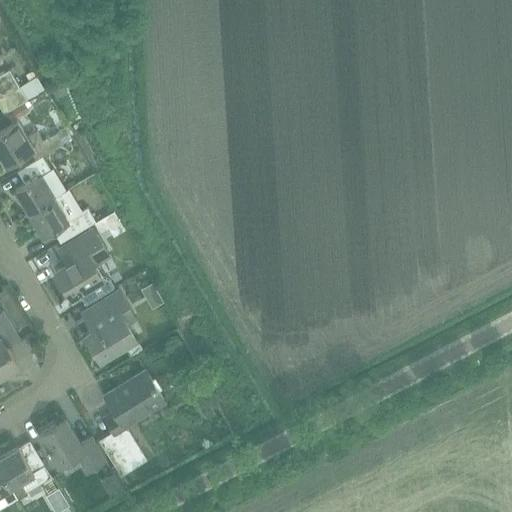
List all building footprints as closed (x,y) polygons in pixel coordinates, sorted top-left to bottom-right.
[(0,105),(5,113),(24,101),(28,99),(46,88),(38,76),(20,87),(10,69),(0,75),(0,105)] [(34,72),(27,76),(30,80),(37,76),(34,72)] [(65,88),(54,93),(57,100),(68,95),(65,88)] [(30,110),(24,101),(5,113),(10,122),(30,110)] [(36,159),(43,155),(63,143),(56,132),(56,131),(43,139),(37,128),(26,134),(17,120),(0,129),(0,152),(6,163),(30,149),(36,159)] [(65,127),(56,132),(63,143),(72,138),(65,127)] [(29,212),(48,201),(67,190),(53,166),(50,168),(43,155),(36,159),(18,171),(25,184),(15,190),(29,212)] [(83,210),(77,201),(70,188),(67,190),(48,201),(29,212),(43,236),(53,229),(61,242),(97,221),(88,207),(83,210)] [(72,296),(79,292),(87,304),(116,286),(112,279),(104,277),(95,263),(110,255),(94,228),(60,248),(68,262),(56,269),(72,296)] [(125,344),(133,339),(124,325),(128,322),(125,316),(131,312),(118,291),(88,309),(95,321),(89,324),(92,329),(86,333),(101,359),(122,346),(125,344)] [(0,376),(19,365),(7,344),(19,337),(3,311),(0,312),(0,376)] [(125,344),(122,346),(129,359),(140,352),(133,339),(125,344)] [(146,369),(105,395),(115,411),(105,417),(114,432),(100,440),(122,475),(141,463),(124,435),(129,431),(125,425),(165,400),(146,369)] [(87,472),(107,460),(93,436),(81,443),(66,418),(40,434),(59,465),(76,454),(87,472)] [(30,440),(0,458),(0,468),(16,495),(17,498),(18,499),(28,493),(26,490),(40,482),(51,475),(37,452),(30,440)] [(17,498),(0,468),(0,494),(2,493),(8,503),(17,498)]
